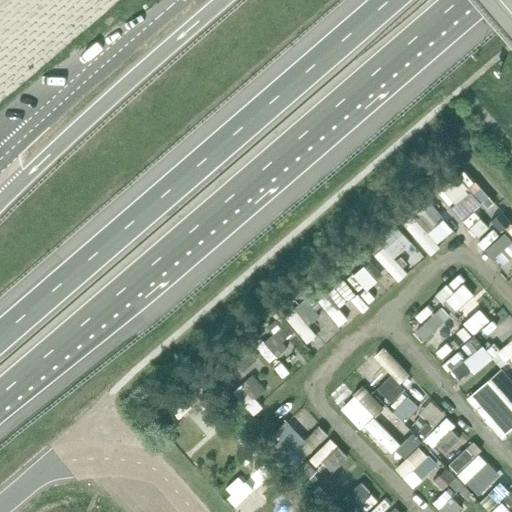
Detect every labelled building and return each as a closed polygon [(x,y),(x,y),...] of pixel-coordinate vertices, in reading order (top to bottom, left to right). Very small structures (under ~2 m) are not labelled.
[(492,196),(483,183),(474,190),(463,174),(445,187),(465,215),(492,196)] [(451,216),(422,224),(418,213),(414,214),(422,244),(456,234),(451,216)] [(390,245),(409,239),(404,223),(385,229),(390,245)] [(390,261),(376,261),(376,245),(357,245),(356,262),(351,262),(351,280),(390,281),(390,261)] [(309,296),(261,347),(274,360),(291,342),(286,337),(296,326),(310,339),(320,328),(312,321),(323,310),(309,296)] [(263,362),(235,387),(256,411),(285,385),(263,362)] [(504,438),(511,430),(511,383),(501,371),(469,401),(504,438)] [(391,375),(402,387),(392,396),(409,415),(423,402),(395,372),(391,375)] [(367,379),(341,400),(363,426),(388,405),(367,379)] [(211,428),(220,417),(200,401),(192,412),(211,428)] [(321,422),(306,407),(297,417),(291,411),(277,425),(298,446),(321,422)] [(336,435),(319,450),(336,468),(353,454),(336,435)] [(420,443),(399,463),(407,471),(428,452),(420,443)] [(442,502),(450,511),(453,511),(463,504),(454,493),(442,502)]
